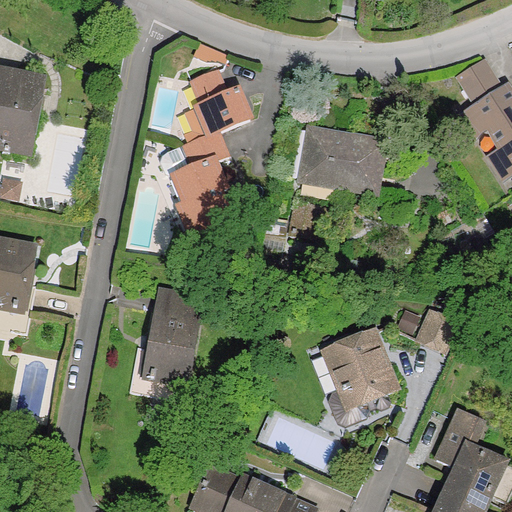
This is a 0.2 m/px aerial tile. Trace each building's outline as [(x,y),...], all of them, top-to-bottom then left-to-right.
[(511,177),(511,89),(509,85),(502,90),(484,61),(454,80),(472,108),(458,117),(501,185),(511,177)] [(42,79),(0,71),(0,150),(29,156),(42,79)] [(248,121),(234,88),(225,92),(216,72),(190,83),(199,103),(190,107),(203,138),(178,148),(186,168),(168,176),(180,206),(175,208),(188,238),(229,220),(218,193),(227,189),(217,165),(229,159),(218,134),(248,121)] [(386,142),(308,129),(299,184),(377,197),(386,142)] [(23,183),(0,180),(0,199),(21,202),(23,183)] [(330,209),(296,202),(293,219),(272,215),(268,232),(323,243),(330,209)] [(25,287),(32,248),(0,242),(0,330),(26,335),(34,288),(25,287)] [(176,386),(185,388),(202,300),(159,292),(148,352),(139,350),(131,393),(173,401),(176,386)] [(458,329),(430,316),(417,342),(446,355),(458,329)] [(373,326),(320,346),(344,409),(397,389),(373,326)] [(436,462),(455,470),(465,447),(477,452),(488,426),(457,413),(436,462)] [(477,452),(465,447),(455,470),(435,511),(486,511),(507,466),(477,452)] [(315,511),(316,511),(242,479),(241,483),(209,469),(192,509),(197,511),(315,511)]
